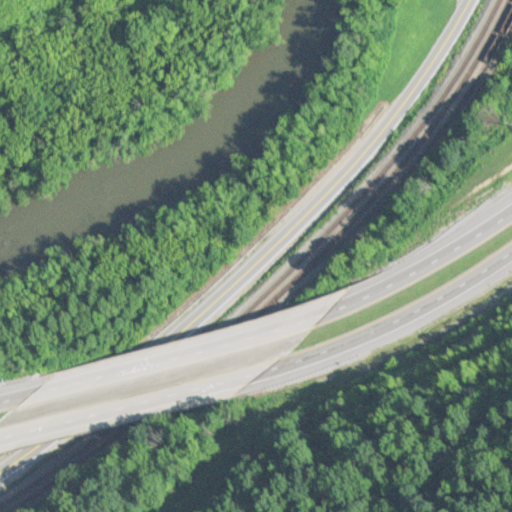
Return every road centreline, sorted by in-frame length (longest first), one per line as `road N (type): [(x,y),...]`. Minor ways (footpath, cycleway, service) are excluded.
road 1 (primary): [(0,474),(85,419),(305,211),(441,51),(466,0)]
road 2 (trunk): [(0,442),(286,366)]
road 3 (trunk): [(306,322),(23,398)]
road 4 (trunk): [(286,366),(389,327),(511,251)]
road 5 (trunk): [(511,208),(457,251),(306,322)]
